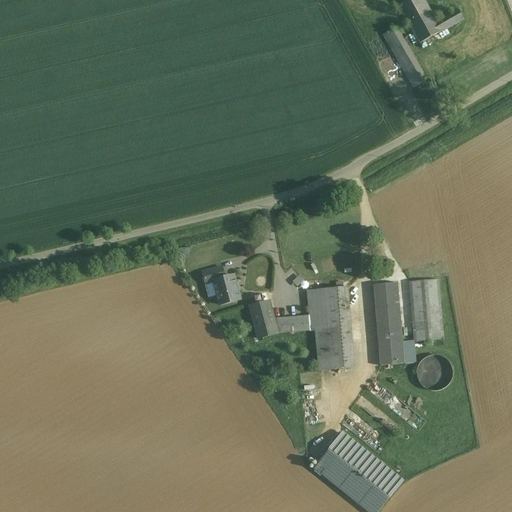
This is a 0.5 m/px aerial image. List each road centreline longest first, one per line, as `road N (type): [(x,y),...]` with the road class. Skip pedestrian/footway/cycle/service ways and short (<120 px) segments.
road 1 (unclassified): [(511,79),(353,167),(272,200),(0,264)]
road 2 (unknown): [(353,167),(371,221),(376,372),(396,449)]
